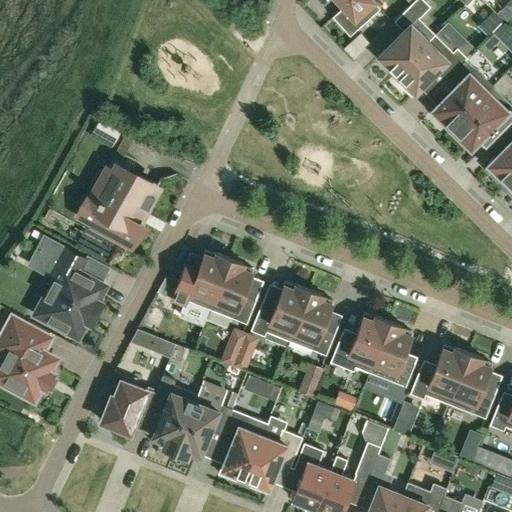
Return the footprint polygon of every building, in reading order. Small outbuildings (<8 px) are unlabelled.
[(380,7),(372,0),(336,0),(342,6),(332,16),(349,35),(380,7)] [(377,55),(396,73),(428,40),(412,24),(430,5),(424,0),(413,0),(394,20),(403,29),(377,55)] [(511,12),(506,5),(496,13),(503,21),(511,14),(511,12)] [(343,47),(352,58),(369,43),(359,32),(343,47)] [(435,33),(428,40),(396,73),(402,79),(398,82),(411,95),(439,66),(448,75),(465,58),(466,57),(457,47),(453,51),(435,33)] [(451,127),(493,85),(465,58),(448,75),(445,78),(454,86),(432,108),(436,112),(433,115),(444,127),(447,124),(451,127)] [(500,133),(511,120),(511,104),(493,85),(451,127),(454,131),(452,134),(463,145),(466,142),(470,146),(491,124),(500,133)] [(511,176),(511,120),(500,133),(508,141),(487,163),(489,165),(486,169),(497,180),(501,177),(506,182),(511,176)] [(91,194),(79,216),(94,224),(93,226),(107,234),(130,247),(164,187),(124,165),(110,189),(112,190),(106,202),(91,194)] [(105,285),(78,270),(85,257),(57,242),(50,255),(62,262),(35,313),(77,336),(85,321),(89,323),(101,302),(97,299),(105,285)] [(205,249),(197,268),(184,263),(171,298),(185,304),(186,299),(210,308),(229,257),(215,252),(215,253),(205,249)] [(243,263),(229,257),(210,308),(246,322),(256,299),(243,294),(253,268),(243,264),(243,263)] [(266,331),(289,340),(309,289),(295,283),(294,285),(284,281),(274,306),(262,301),(250,330),(264,335),(266,331)] [(323,294),(309,289),(289,340),(326,354),(335,330),(323,325),(333,300),(322,296),(323,294)] [(185,304),(178,318),(202,328),(210,308),(186,299),(185,304)] [(355,366),(368,371),(389,320),(375,315),(374,316),(364,312),(354,338),(341,333),(330,361),(353,370),(355,366)] [(0,382),(5,385),(4,387),(14,392),(15,390),(34,400),(41,387),(45,390),(54,374),(49,371),(56,358),(45,352),(52,338),(39,330),(12,316),(0,337),(0,336),(0,354),(1,356),(0,358),(0,382)] [(389,320),(368,371),(405,386),(415,362),(402,357),(412,331),(402,327),(403,326),(389,320)] [(156,351),(162,337),(145,330),(139,344),(156,351)] [(425,394),(448,403),(468,352),(454,346),(454,348),(443,344),(434,369),(421,364),(410,392),(423,398),(425,394)] [(482,357),(468,352),(448,403),(485,417),(494,393),(482,388),(492,363),(482,359),(482,357)] [(222,361),(233,365),(235,358),(225,354),(222,361)] [(310,389),(325,361),(313,355),(299,383),(310,389)] [(235,358),(233,365),(243,369),(246,362),(235,358)] [(150,440),(173,450),(193,400),(195,400),(197,394),(173,385),(174,380),(162,375),(156,391),(150,406),(162,410),(150,440)] [(143,423),(150,406),(156,391),(145,387),(144,389),(120,379),(114,395),(111,394),(101,420),(129,431),(134,419),(143,423)] [(400,415),(396,393),(381,396),(385,418),(400,415)] [(505,425),(511,427),(511,399),(500,395),(489,424),(503,429),(505,425)] [(218,410),(195,400),(193,400),(173,450),(198,460),(210,430),(221,434),(231,408),(220,404),(218,410)] [(238,475),(244,478),(262,434),(267,422),(231,408),(221,434),(220,437),(231,442),(219,473),(236,480),(238,475)] [(371,425),(371,410),(350,410),(350,425),(371,425)] [(317,431),(320,421),(310,417),(307,427),(317,431)] [(262,434),(244,478),(252,481),(250,485),(267,492),(280,461),(291,465),(302,436),(282,428),(277,440),(262,434)] [(368,477),(369,476),(378,453),(378,452),(380,445),(367,440),(355,472),(368,477)] [(296,504),(313,511),(330,469),(317,464),(323,449),(304,441),(294,467),(302,470),(292,497),(297,500),(296,504)] [(458,458),(435,449),(428,465),(451,474),(458,458)] [(378,453),(369,476),(381,480),(390,457),(378,453)] [(336,454),(330,469),(313,511),(315,511),(339,511),(353,478),(341,473),(347,458),(336,454)] [(511,496),(511,477),(495,471),(489,487),(511,496)] [(436,511),(443,495),(443,496),(446,489),(433,484),(430,491),(406,482),(402,493),(403,493),(395,511),(436,511)] [(395,511),(403,493),(402,493),(378,484),(366,511),(395,511)] [(461,511),(458,511),(462,503),(443,496),(443,495),(436,511),(461,511)]
